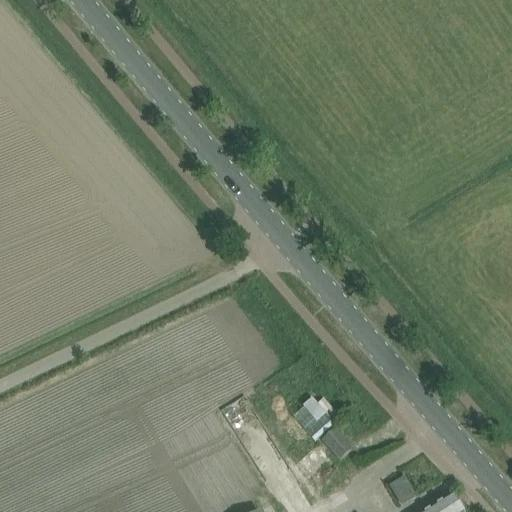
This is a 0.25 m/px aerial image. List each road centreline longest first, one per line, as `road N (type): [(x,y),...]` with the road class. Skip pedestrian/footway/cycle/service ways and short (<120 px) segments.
road 1 (tertiary): [(511,504),(284,240)]
road 2 (unclassified): [(0,387),(284,240)]
road 3 (tertiary): [(284,240),(78,0)]
